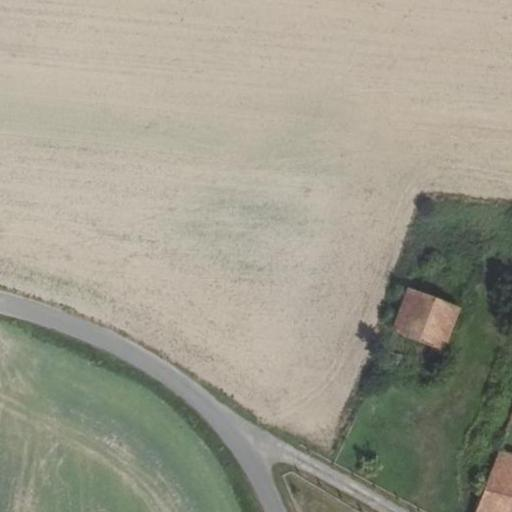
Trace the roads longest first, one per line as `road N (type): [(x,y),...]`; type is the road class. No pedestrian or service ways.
road 1 (unclassified): [(0,308),(98,342),(183,387),(268,482),(280,511)]
road 2 (unknown): [(215,423),(410,511)]
